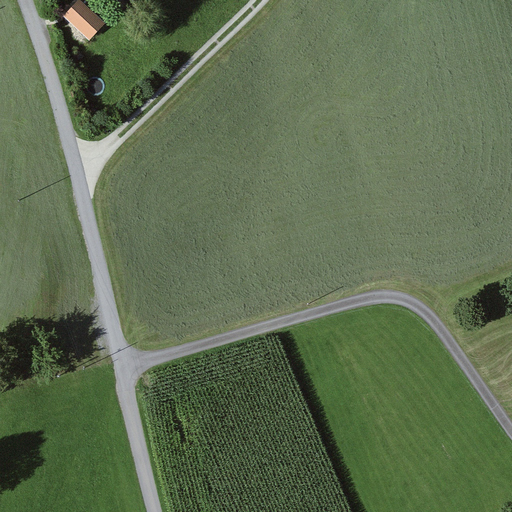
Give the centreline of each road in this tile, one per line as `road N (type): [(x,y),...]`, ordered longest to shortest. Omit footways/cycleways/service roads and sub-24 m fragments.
road 1 (residential): [(25,0),(60,97),(158,511)]
road 2 (track): [(261,0),(79,177)]
